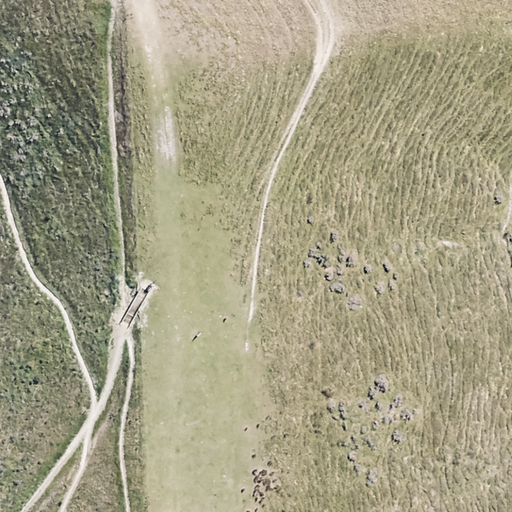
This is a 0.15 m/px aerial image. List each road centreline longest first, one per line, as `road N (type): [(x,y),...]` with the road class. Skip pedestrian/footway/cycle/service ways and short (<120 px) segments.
road 1 (track): [(222,511),(225,368),(180,320),(232,297),(257,225),(304,48),(271,0)]
road 2 (track): [(180,320),(177,237),(139,0)]
